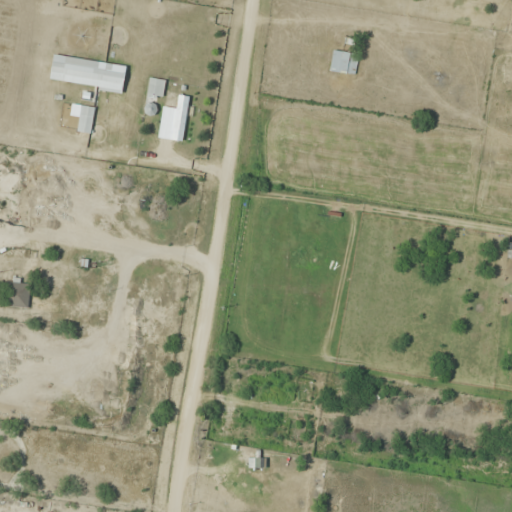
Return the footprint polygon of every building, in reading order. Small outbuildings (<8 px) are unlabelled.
[(359,53),(333,49),(330,70),(356,74),(359,53)] [(148,98),(164,98),(164,78),(148,78),(148,98)] [(187,106),(188,96),(177,95),(175,139),(183,139),(184,116),(194,117),(194,106),(187,106)] [(95,107),(82,104),(77,130),(90,133),(95,107)] [(29,279),(7,279),(7,306),(29,306),(29,279)]
